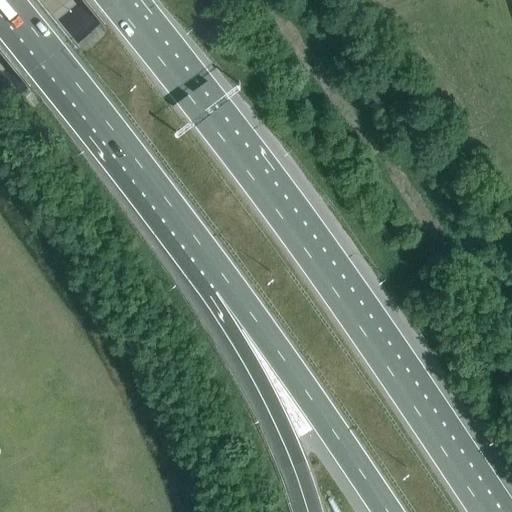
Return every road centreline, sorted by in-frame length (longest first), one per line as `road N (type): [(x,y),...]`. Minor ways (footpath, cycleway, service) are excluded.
road 1 (trunk): [(484,511),(305,249),(112,0)]
road 2 (trunk): [(8,0),(229,286)]
road 3 (trunk): [(229,286),(385,511)]
road 4 (motorway): [(229,286),(315,511)]
